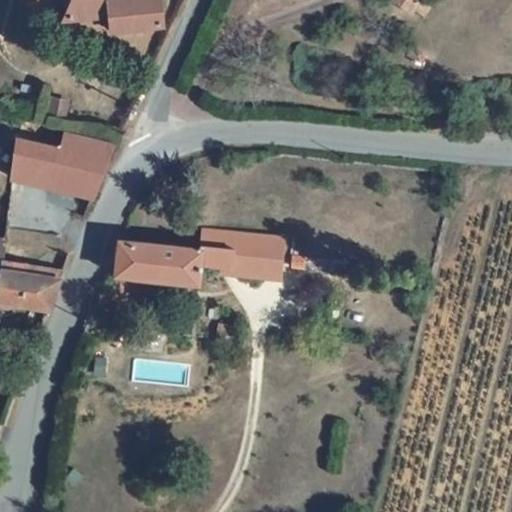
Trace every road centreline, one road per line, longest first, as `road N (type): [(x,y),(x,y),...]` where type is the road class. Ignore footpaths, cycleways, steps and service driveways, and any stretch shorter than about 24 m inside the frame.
road 1 (unclassified): [(19,511),(25,453),(97,239),(124,183),(153,157)]
road 2 (unclassified): [(153,157),(236,131),(511,151)]
road 3 (unclassified): [(153,157),(147,136),(201,0)]
